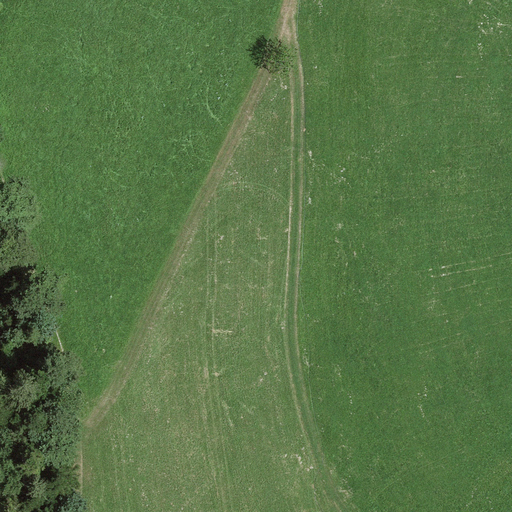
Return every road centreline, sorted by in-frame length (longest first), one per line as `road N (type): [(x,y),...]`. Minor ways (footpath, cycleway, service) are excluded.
road 1 (track): [(293,10),(301,137),(297,377),(321,481),(341,511)]
road 2 (track): [(73,437),(118,376),(296,0)]
